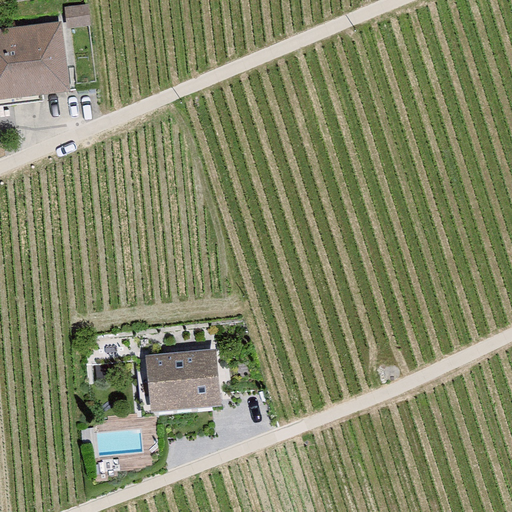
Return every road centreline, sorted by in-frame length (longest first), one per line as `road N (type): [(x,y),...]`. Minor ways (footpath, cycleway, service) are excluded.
road 1 (track): [(77,511),(444,371),(511,333)]
road 2 (track): [(396,0),(0,168)]
